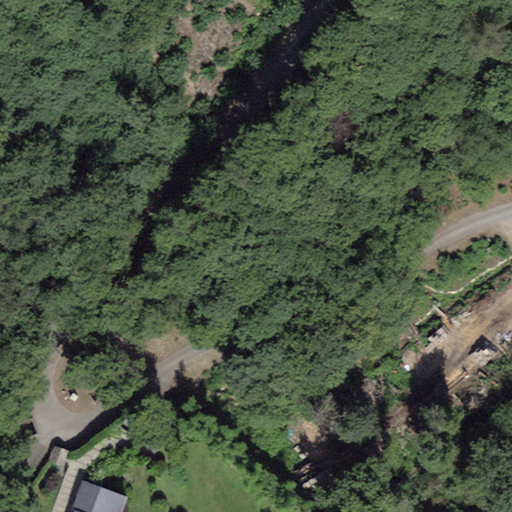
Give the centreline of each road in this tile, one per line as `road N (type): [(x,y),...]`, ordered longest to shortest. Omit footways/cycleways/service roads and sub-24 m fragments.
road 1 (unclassified): [(511,163),(461,176),(122,316),(40,371),(18,376),(0,362)]
road 2 (unclassified): [(0,320),(30,271),(183,133),(300,0)]
